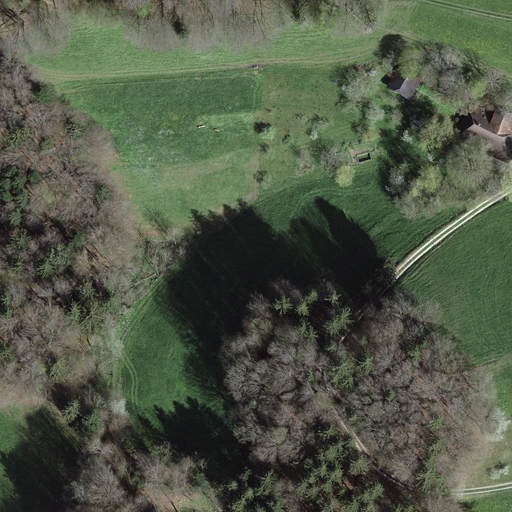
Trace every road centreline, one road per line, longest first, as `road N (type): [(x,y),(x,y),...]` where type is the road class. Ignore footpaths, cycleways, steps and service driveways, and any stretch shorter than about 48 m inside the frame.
road 1 (track): [(511,167),(445,147),(425,116),(363,77),(259,66),(84,83),(0,103)]
road 2 (track): [(511,486),(411,490),(369,460),(320,381),(323,359),(361,307),(511,184)]
